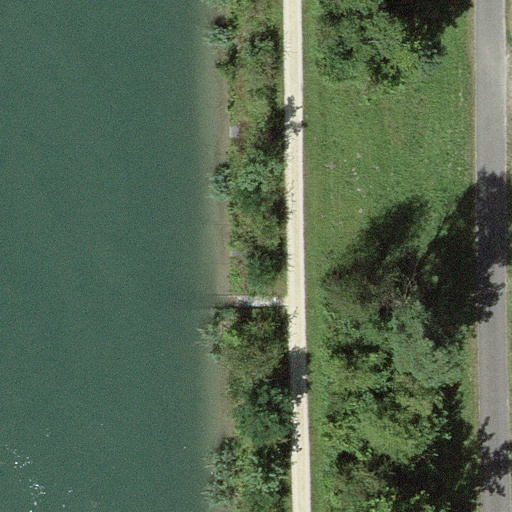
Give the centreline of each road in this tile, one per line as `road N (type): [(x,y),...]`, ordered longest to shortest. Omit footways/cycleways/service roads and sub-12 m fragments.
road 1 (track): [(289,0),(302,511)]
road 2 (track): [(492,0),(501,511)]
